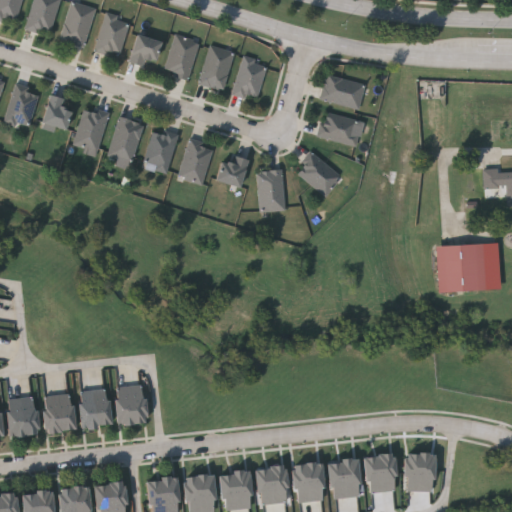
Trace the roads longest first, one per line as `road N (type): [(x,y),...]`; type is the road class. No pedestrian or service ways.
road 1 (residential): [(511,440),(450,424),(391,424),(0,467)]
road 2 (secondary): [(184,0),(308,40),(482,61)]
road 3 (residential): [(0,50),(281,138)]
road 4 (secondary): [(511,20),(332,0)]
